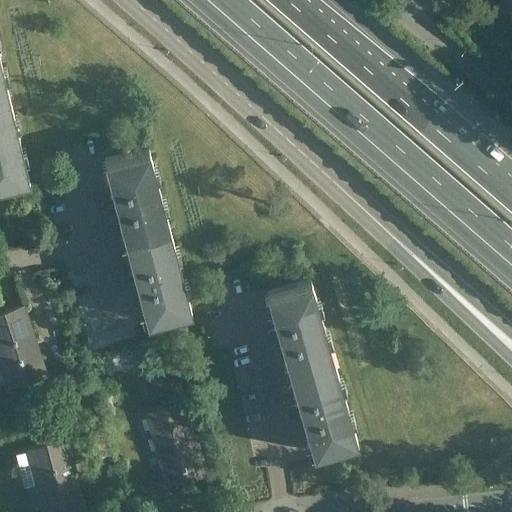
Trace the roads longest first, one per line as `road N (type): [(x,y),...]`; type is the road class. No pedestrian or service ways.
road 1 (primary): [(511,347),(124,0)]
road 2 (motorway): [(216,0),(511,257)]
road 3 (motorway): [(511,187),(295,0)]
road 4 (residential): [(511,103),(392,0)]
